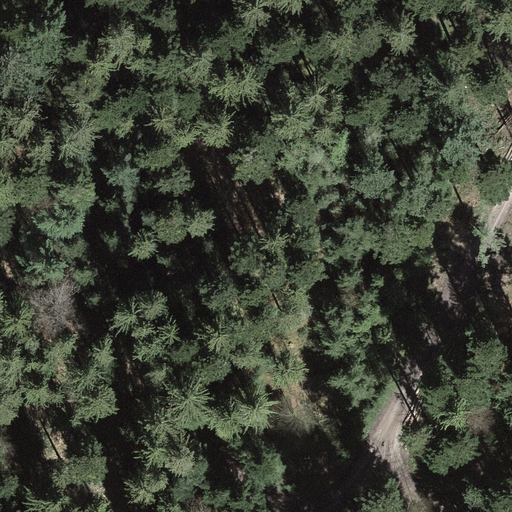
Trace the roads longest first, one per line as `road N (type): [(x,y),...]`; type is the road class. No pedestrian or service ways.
road 1 (track): [(0,411),(23,399),(123,387),(178,442),(220,468),(269,487),(353,477)]
road 2 (track): [(353,477),(511,171)]
road 3 (track): [(123,387),(49,312),(0,286)]
